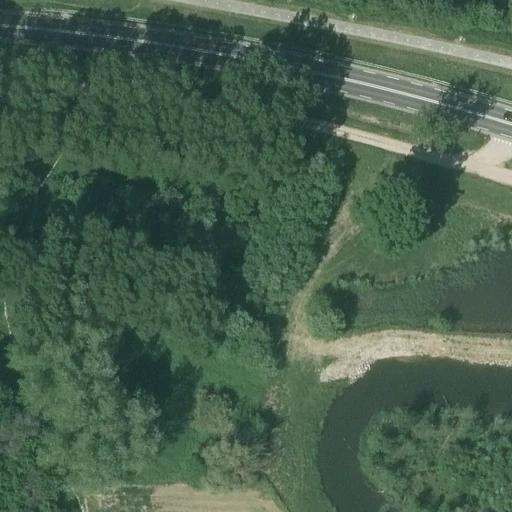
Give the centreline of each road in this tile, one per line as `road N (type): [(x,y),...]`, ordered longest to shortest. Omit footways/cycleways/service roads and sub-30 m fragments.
road 1 (primary): [(0,25),(311,72),(511,125)]
road 2 (track): [(511,174),(207,100),(101,91)]
